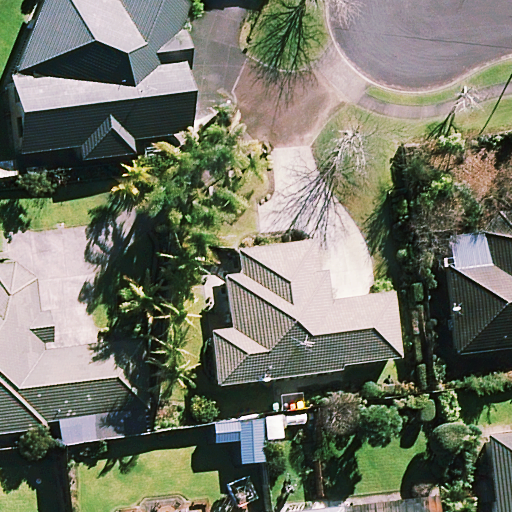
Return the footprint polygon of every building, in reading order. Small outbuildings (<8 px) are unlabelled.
[(175,0),(35,0),(7,77),(12,150),(73,146),(74,157),(129,154),(128,137),(184,133),(175,0)] [(511,344),(511,210),(484,214),(486,232),(438,237),(452,352),(511,344)] [(318,299),(310,239),(233,249),(236,271),(219,273),(226,323),(206,326),(214,384),(396,361),(387,290),(318,299)] [(26,258),(0,260),(0,430),(57,424),(59,442),(146,432),(136,339),(36,350),(26,258)] [(511,511),(511,430),(482,434),(490,511),(511,511)]
